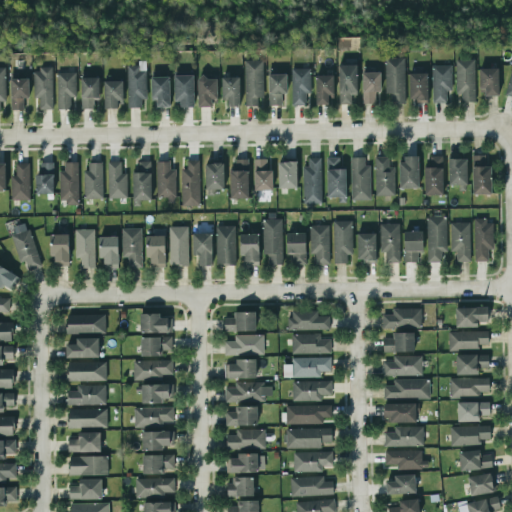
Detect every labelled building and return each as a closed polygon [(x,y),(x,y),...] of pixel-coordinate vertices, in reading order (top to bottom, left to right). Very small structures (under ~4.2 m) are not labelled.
[(404,58),(384,59),(385,104),(405,103),(404,58)] [(474,59),(455,60),(456,94),(461,94),(461,102),(475,102),(474,59)] [(262,60),(244,61),(245,106),(257,106),(257,98),(263,98),(262,60)] [(128,108),(141,108),(141,99),(146,99),(145,64),(127,64),(128,108)] [(357,65),(338,65),(338,104),(351,104),(351,95),(357,95),(357,65)] [(431,66),(432,103),(446,103),(446,91),(451,91),(451,65),(431,66)] [(309,68),(291,69),(292,106),(306,106),(305,94),(310,93),(309,68)] [(498,68),(480,69),(480,96),(498,96),(498,68)] [(52,109),(52,69),(33,69),(33,98),(39,98),(39,109),(52,109)] [(76,97),(75,72),(56,73),(57,110),(70,109),(70,97),(76,97)] [(375,104),(375,92),(380,92),(380,73),(362,73),(362,104),(375,104)] [(269,106),(281,106),(281,94),(286,94),(286,74),(268,74),(269,106)] [(409,74),(409,102),(427,102),(428,74),(409,74)] [(192,75),(174,75),(175,108),(194,107),(192,75)] [(11,110),(23,110),(23,98),(28,98),(28,76),(10,77),(11,110)] [(333,76),(315,76),(316,105),(328,104),(328,97),(333,97),(333,76)] [(98,100),(99,78),(81,77),(80,109),(94,109),(94,100),(98,100)] [(153,108),(170,107),(169,77),(152,77),(153,108)] [(215,77),(197,78),(198,107),(216,107),(215,77)] [(239,77),(221,77),(221,100),(227,100),(228,107),(239,106),(239,77)] [(123,81),(104,81),(104,109),(117,108),(117,101),(123,101),(123,81)] [(472,195),(491,195),(491,167),(485,167),(485,155),(472,155),(472,195)] [(400,189),(418,189),(418,156),(399,156),(400,189)] [(442,195),(443,156),(425,156),(425,195),(442,195)] [(327,198),(346,197),(345,168),(340,168),(339,157),(326,158),(327,198)] [(351,201),(370,200),(369,166),(364,166),(364,157),(350,157),(351,201)] [(394,195),(394,167),(388,167),(388,157),(374,157),(375,196),(394,195)] [(321,203),(320,158),(308,158),(308,166),(302,166),(303,204),(321,203)] [(467,159),(448,158),(448,185),(466,185),(467,159)] [(247,159),(231,160),(231,199),(248,198),(247,159)] [(254,191),(272,190),(272,170),(266,170),(266,159),(253,159),(254,191)] [(199,160),(186,160),(187,169),(181,169),(181,206),(199,206),(199,160)] [(127,198),(126,173),(121,173),(121,161),(107,161),(108,198),(127,198)] [(150,200),(151,161),(137,161),(137,172),(133,172),(132,200),(150,200)] [(175,169),(170,169),(170,161),(156,161),(156,198),(175,198),(175,169)] [(278,189),(297,188),(296,161),(277,162),(278,189)] [(35,175),(35,194),(54,194),(53,162),(40,163),(40,175),(35,175)] [(78,205),(78,162),(64,162),(64,171),(58,171),(59,206),(78,205)] [(83,199),(102,199),(102,162),(88,163),(88,172),(83,172),(83,199)] [(11,200),(29,200),(28,163),(15,163),(15,175),(10,175),(11,200)] [(205,190),(223,189),(223,163),(205,163),(205,190)] [(446,252),(445,217),(426,217),(427,263),(441,262),(441,252),(446,252)] [(262,219),(262,255),(267,254),(267,265),(282,264),(281,219),(262,219)] [(473,220),(474,262),(488,261),(487,250),(493,249),(492,220),(473,220)] [(351,221),(333,221),(334,264),(347,264),(346,255),(352,255),(351,221)] [(13,227),(15,234),(11,235),(19,263),(24,261),(27,271),(40,267),(26,223),(13,227)] [(470,262),(469,223),(450,223),(450,252),(456,252),(456,262),(470,262)] [(399,262),(398,224),(379,224),(379,253),(385,253),(385,263),(399,262)] [(328,225),(309,225),(310,254),(313,254),(313,264),(329,264),(328,225)] [(168,227),(169,266),(188,265),(187,226),(168,227)] [(215,226),(216,265),(235,265),(235,226),(215,226)] [(121,229),(121,258),(128,258),(128,268),(142,268),(141,228),(121,229)] [(94,268),(94,229),(74,230),(75,258),(80,258),(80,268),(94,268)] [(404,231),(404,262),(417,262),(417,251),(422,251),(422,231),(404,231)] [(305,233),(286,233),(286,255),(291,254),(291,265),(305,264),(305,233)] [(375,233),(356,234),(357,261),(376,260),(375,233)] [(68,234),(49,235),(50,257),(54,257),(54,266),(69,266),(68,234)] [(212,234),(192,234),(191,256),(198,256),(198,266),(211,266),(212,234)] [(258,234),(239,234),(239,257),(243,256),(244,265),(259,265),(258,234)] [(164,235),(145,236),(146,258),(150,258),(150,268),(165,268),(164,235)] [(117,236),(98,237),(99,259),(104,259),(105,269),(118,268),(117,236)] [(0,286),(9,292),(18,277),(0,265),(0,286)] [(0,311),(9,312),(9,298),(0,297),(0,311)] [(478,327),(478,322),(488,322),(487,307),(455,308),(456,328),(478,327)] [(382,314),(382,329),(421,328),(420,308),(391,309),(392,314),(382,314)] [(288,330),(330,330),(329,316),(317,316),(317,311),(288,311),(288,330)] [(224,332),(255,331),(255,312),(233,312),(233,318),(224,318),(224,332)] [(66,315),(66,334),(105,333),(105,314),(66,315)] [(171,332),(171,318),(159,318),(159,314),(140,314),(140,333),(171,332)] [(0,322),(0,341),(12,341),(11,322),(0,322)] [(488,331),(448,332),(448,350),(478,349),(478,345),(488,345),(488,331)] [(413,333),(392,333),(392,338),(383,339),(383,353),(414,352),(413,333)] [(291,354),(330,353),(330,339),(320,339),(320,334),(291,335),(291,354)] [(263,335),(234,335),(234,341),(223,341),(224,356),(263,355),(263,335)] [(141,357),(161,356),(161,351),(172,350),(171,337),(140,338),(141,357)] [(98,338),(75,338),(76,344),(65,345),(65,358),(98,357),(98,338)] [(0,365),(3,365),(2,359),(13,359),(12,345),(0,345),(0,365)] [(456,355),(456,375),(478,374),(478,369),(488,368),(488,354),(456,355)] [(392,356),(393,362),(382,362),(382,376),(422,375),(421,356),(392,356)] [(320,377),(320,372),(330,372),(330,357),(291,358),(292,378),(320,377)] [(255,359),(234,360),(234,364),(224,364),(224,379),(256,378),(255,359)] [(132,361),(132,379),(172,378),(172,360),(132,361)] [(105,381),(105,362),(67,362),(67,381),(105,381)] [(12,370),(0,369),(0,388),(12,388),(12,370)] [(489,395),(489,378),(449,379),(449,396),(489,395)] [(429,398),(429,379),(393,380),(393,385),(383,385),(383,398),(429,398)] [(292,401),(321,401),(321,395),(331,395),(331,381),(292,382),(292,401)] [(224,388),(225,403),(264,402),(264,396),(271,396),(271,387),(264,387),(263,382),(235,383),(235,388),(224,388)] [(162,403),(162,399),(173,399),(172,384),(141,384),(141,404),(162,403)] [(105,404),(105,385),(76,385),(76,391),(66,391),(66,405),(105,404)] [(0,412),(3,412),(3,406),(13,406),(13,393),(0,393),(0,412)] [(457,421),(479,421),(479,416),(489,416),(489,402),(457,403),(457,421)] [(415,421),(415,404),(383,404),(384,422),(415,421)] [(322,424),(322,418),(331,418),(331,405),(285,406),(286,425),(322,424)] [(256,406),(234,407),(234,412),(224,412),(225,426),(257,425),(256,406)] [(133,408),(134,428),(163,427),(163,422),(173,422),(172,407),(133,408)] [(67,410),(68,428),(106,427),(106,409),(67,410)] [(13,416),(0,416),(0,435),(13,436),(13,416)] [(384,446),(423,446),(423,426),(393,427),(393,432),(384,433),(384,446)] [(490,439),(489,426),(450,427),(450,446),(481,445),(480,440),(490,439)] [(331,428),(286,429),(286,449),(321,448),(321,443),(331,443),(331,428)] [(264,429),(235,430),(235,435),(225,435),(225,449),(264,449),(264,429)] [(163,451),(163,445),(173,445),(173,432),(142,431),(141,450),(163,451)] [(68,452),(100,452),(100,432),(77,433),(78,439),(67,439),(68,452)] [(0,459),(5,459),(4,454),(15,454),(15,440),(0,440),(0,459)] [(423,450),(384,451),(384,465),(396,465),(396,470),(423,469),(423,450)] [(460,471),(492,468),(491,455),(480,456),(479,450),(458,452),(460,471)] [(293,472),(322,472),(322,466),(332,466),(331,452),(293,452),(293,472)] [(257,472),(257,453),(236,454),(236,458),(225,459),(226,473),(257,472)] [(164,474),(164,469),(174,469),(173,455),(142,455),(142,474),(164,474)] [(107,475),(107,456),(68,457),(69,475),(107,475)] [(0,463),(0,482),(4,483),(4,478),(15,477),(15,463),(0,463)] [(493,493),(491,474),(468,476),(469,495),(493,493)] [(385,495),(415,493),(414,475),(393,475),(393,481),(385,482),(385,495)] [(253,496),(253,477),(228,478),(228,497),(253,496)] [(323,477),(289,478),(290,496),(333,495),(332,481),(323,481),(323,477)] [(135,497),(174,496),(174,478),(135,479),(135,497)] [(101,480),(78,479),(78,486),(69,486),(68,499),(101,500),(101,480)] [(0,506),(6,506),(6,502),(16,502),(16,487),(0,487),(0,506)] [(457,505),(458,511),(490,511),(491,511),(500,510),(497,497),(457,505)] [(418,511),(418,499),(398,500),(398,507),(388,508),(387,511),(418,511)] [(295,502),(295,511),(334,511),(334,500),(295,502)] [(257,511),(258,501),(236,501),(236,506),(227,507),(227,511),(257,511)] [(174,511),(174,502),(143,503),(143,511),(174,511)] [(69,511),(108,511),(108,504),(69,503),(69,511)]
